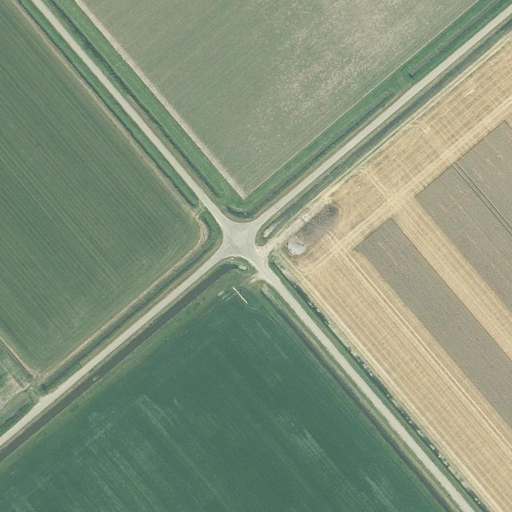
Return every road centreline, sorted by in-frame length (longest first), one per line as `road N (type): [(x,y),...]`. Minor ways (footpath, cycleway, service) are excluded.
road 1 (unclassified): [(234,234),(511,0)]
road 2 (unclassified): [(466,511),(234,234)]
road 3 (unclassified): [(0,433),(234,234)]
road 4 (unclassified): [(234,234),(37,0)]
